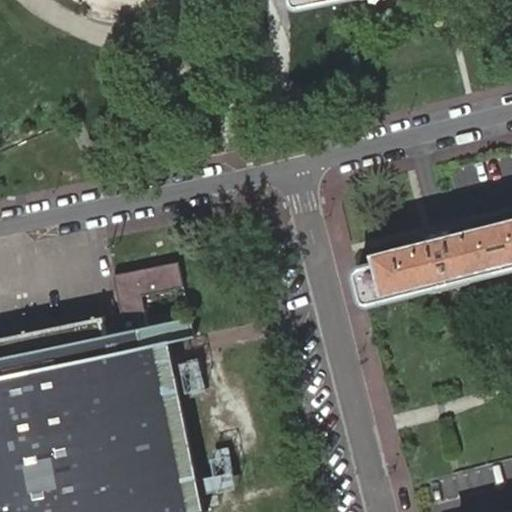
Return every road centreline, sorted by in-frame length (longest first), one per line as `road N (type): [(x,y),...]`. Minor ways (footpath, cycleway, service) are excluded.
road 1 (residential): [(295,164),(383,511)]
road 2 (residential): [(0,228),(295,164)]
road 3 (residential): [(295,164),(511,113)]
